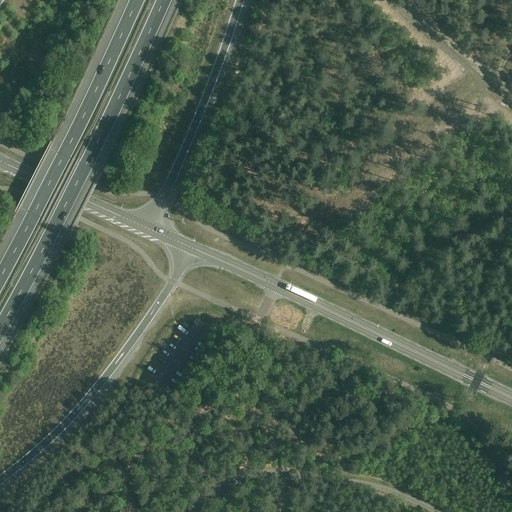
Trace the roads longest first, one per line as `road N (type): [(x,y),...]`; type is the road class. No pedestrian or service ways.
road 1 (motorway): [(0,329),(164,0)]
road 2 (primary): [(511,398),(190,247)]
road 3 (motorway): [(136,0),(0,276)]
road 4 (motorway): [(0,479),(83,403),(190,247)]
road 5 (unclassified): [(435,511),(345,478),(282,472),(230,480),(185,511)]
road 6 (motorway): [(146,228),(240,0)]
road 7 (primary): [(146,228),(0,161)]
road 8 (track): [(409,0),(511,99)]
